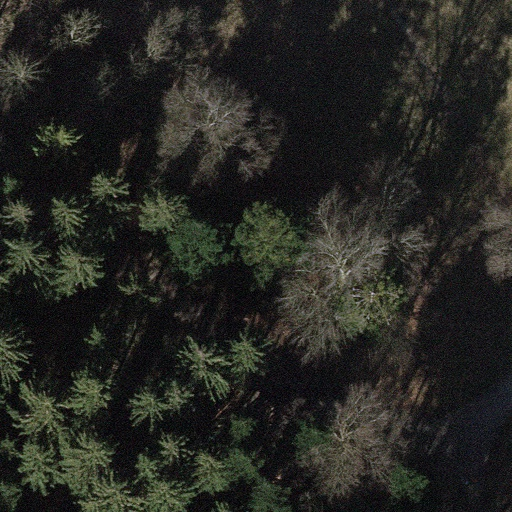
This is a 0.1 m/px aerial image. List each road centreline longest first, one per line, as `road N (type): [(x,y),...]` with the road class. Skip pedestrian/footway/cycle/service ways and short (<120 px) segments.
road 1 (track): [(0,140),(119,259),(422,476)]
road 2 (track): [(422,476),(511,391)]
